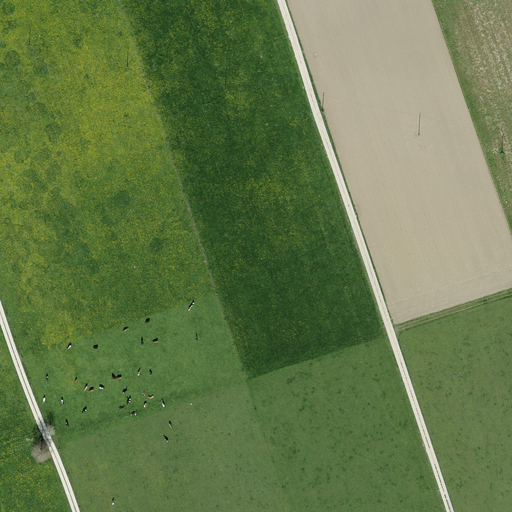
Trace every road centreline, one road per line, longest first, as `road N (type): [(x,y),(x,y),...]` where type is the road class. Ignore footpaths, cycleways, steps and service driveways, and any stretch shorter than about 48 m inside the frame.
road 1 (track): [(280,0),(449,511)]
road 2 (track): [(0,312),(76,511)]
